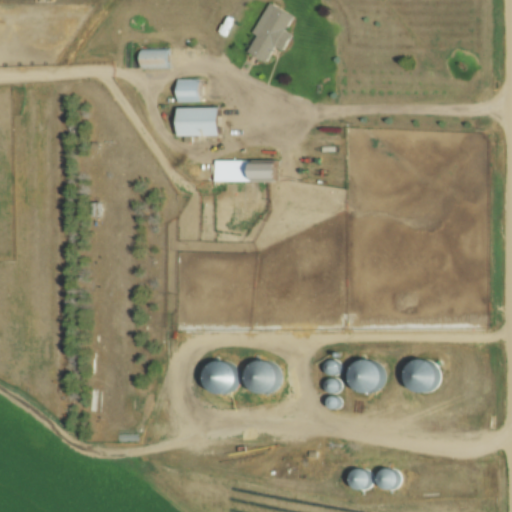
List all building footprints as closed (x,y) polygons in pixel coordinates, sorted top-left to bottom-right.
[(248,53),(266,63),(275,47),(282,51),(290,35),(285,32),(294,16),(274,5),(248,53)] [(171,47),(171,65),(144,65),(144,47),(171,47)] [(182,76),(180,99),(205,101),(207,79),(182,76)] [(222,108),(222,136),(178,135),(178,107),(222,108)] [(216,160),(216,180),(280,179),(280,159),(216,160)] [(438,387),(442,382),(444,377),(444,372),(442,366),(439,362),(434,358),(429,357),(423,357),(418,359),(414,363),(411,368),(410,373),(411,379),(413,384),(417,388),(422,390),(428,391),(433,390),(438,387)] [(338,373),(340,371),(341,369),(342,366),(341,364),(340,362),(339,360),(337,359),(334,358),(332,358),(329,360),(327,362),(326,364),(326,367),(327,369),(328,372),(331,373),(333,374),(336,374),(338,373)] [(380,389),(384,385),(386,380),(386,374),(384,369),(381,364),(377,361),(371,359),(366,360),(360,362),(356,365),(353,370),(352,376),(353,381),(355,386),(359,390),(364,393),(370,393),(375,392),(380,389)] [(276,390),(280,385),(282,380),(282,375),(280,369),(277,365),(272,361),(267,360),(261,360),(256,362),(252,366),(249,371),(248,376),(249,382),(251,387),(255,391),(260,393),(266,394),(271,393),(276,390)] [(233,390),(236,386),(238,381),(238,375),(237,370),(233,365),(229,362),(223,361),(218,361),(213,363),(208,367),(206,372),(205,377),(205,383),(208,388),(212,391),(217,394),(222,395),(228,393),(233,390)] [(341,392),(342,390),(344,388),(344,386),(344,383),(343,381),(342,379),(339,378),(337,377),(334,377),(332,379),(330,381),(329,383),(329,386),(329,388),(331,391),(333,392),(336,393),(338,393),(341,392)] [(340,411),(341,409),(343,407),(343,405),(343,402),(342,400),(341,398),(338,397),(336,396),(333,396),(331,398),(329,400),(328,402),(328,405),(328,407),(330,410),(332,411),(335,412),(337,412),(340,411)] [(369,487),(371,485),(373,482),(374,478),(374,475),(372,472),(370,470),(367,468),(364,468),(360,468),(357,470),(355,472),(354,476),(354,479),(355,482),(356,485),(359,487),(362,488),(366,488),(369,487)] [(397,487),(400,485),(401,482),(402,479),(402,475),(401,472),(398,470),(395,468),(392,468),(389,468),(386,470),(384,473),(382,476),(382,479),(383,482),(385,485),(387,487),(391,488),(394,488),(397,487)]
